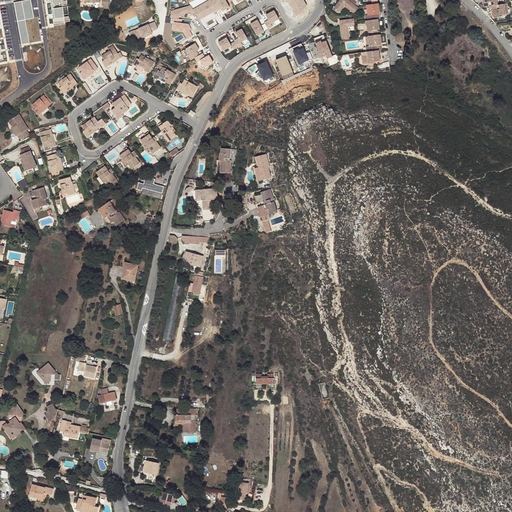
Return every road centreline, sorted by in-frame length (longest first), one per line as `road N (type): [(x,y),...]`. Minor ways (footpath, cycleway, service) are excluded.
road 1 (residential): [(199,125),(171,189),(133,367),(116,458),(122,511)]
road 2 (residential): [(157,104),(115,87),(73,117),(79,148),(102,149)]
